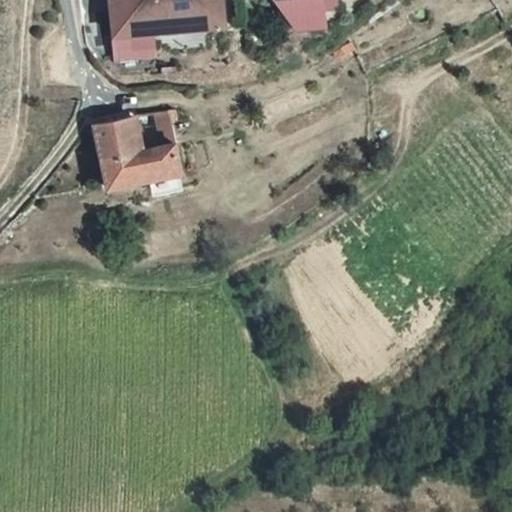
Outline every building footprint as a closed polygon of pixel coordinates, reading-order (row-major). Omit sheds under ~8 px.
[(109,0),(112,35),(181,31),(180,1),(202,0),(109,0)] [(218,28),(216,0),(202,0),(180,1),(181,31),(218,28)] [(274,0),(294,28),(322,7),(317,0),(274,0)] [(322,7),(294,28),(324,25),(322,7)] [(164,105),(150,108),(158,143),(172,139),(164,105)] [(130,113),(93,122),(93,126),(100,156),(139,147),(130,113)] [(100,156),(108,187),(180,169),(172,139),(158,143),(139,147),(100,156)]
